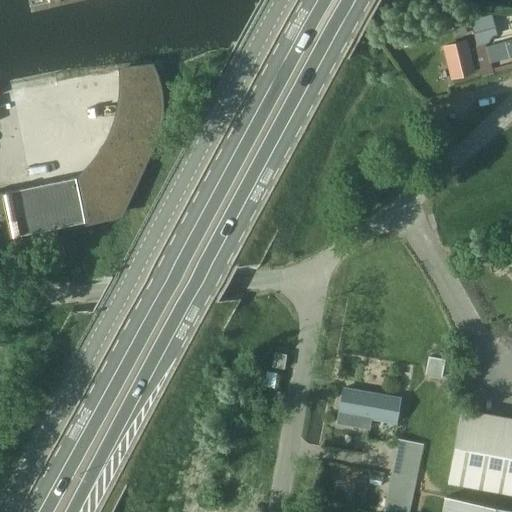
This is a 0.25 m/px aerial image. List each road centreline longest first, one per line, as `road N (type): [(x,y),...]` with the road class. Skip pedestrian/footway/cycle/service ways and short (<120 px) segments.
road 1 (primary): [(71,511),(355,0)]
road 2 (unclassified): [(2,511),(282,0)]
road 3 (primary): [(317,0),(39,511)]
road 4 (tertiary): [(0,296),(309,276),(511,108)]
